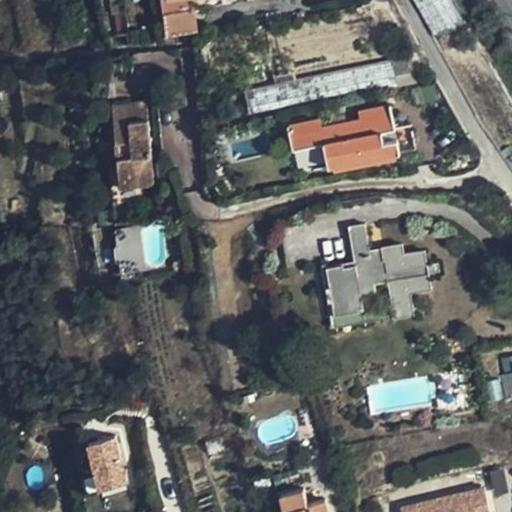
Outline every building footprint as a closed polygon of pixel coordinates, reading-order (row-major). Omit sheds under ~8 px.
[(157,0),(158,10),(188,8),(187,0),(157,0)] [(418,0),(437,34),(465,19),(454,0),(418,0)] [(249,82),(253,105),(418,78),(414,55),(249,82)] [(116,97),(122,161),(124,181),(156,178),(150,95),(116,97)] [(392,104),(361,110),(363,117),(366,135),(386,131),(397,128),(392,104)] [(323,116),(293,121),(299,149),(327,144),(331,166),(340,164),(341,169),(395,159),(394,154),(401,153),(399,138),(388,141),(386,131),(366,135),(363,117),(324,125),(323,116)] [(124,181),(122,161),(114,161),(117,196),(125,195),(124,181)] [(389,281),(391,294),(394,317),(413,313),(411,291),(432,288),(427,250),(405,253),(403,244),(383,247),(384,257),(373,259),(367,221),(350,224),(355,261),(348,262),(348,260),(327,262),(330,278),(324,279),(328,303),(333,302),(335,313),(364,309),(363,299),(379,296),(377,282),(389,281)] [(394,317),(391,294),(379,296),(363,299),(364,309),(335,313),(330,313),(331,326),(394,317)] [(130,478),(118,432),(90,439),(102,485),(130,478)] [(487,511),(481,483),(398,501),(400,511),(487,511)] [(327,511),(324,497),(283,508),(284,511),(327,511)]
